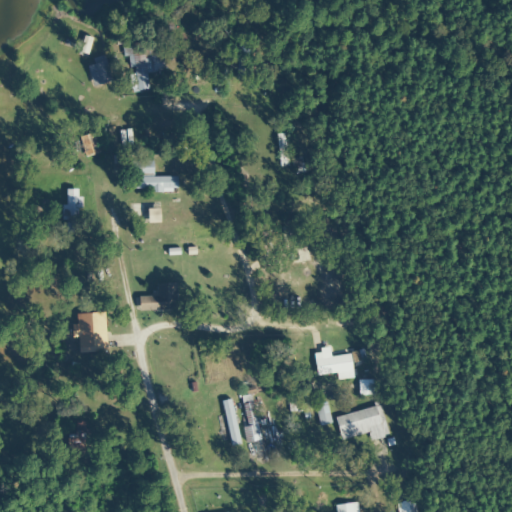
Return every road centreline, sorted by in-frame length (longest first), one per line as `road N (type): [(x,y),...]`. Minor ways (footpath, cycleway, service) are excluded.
road 1 (residential): [(328,357),(229,357),(160,372)]
road 2 (residential): [(189,496),(358,491)]
road 3 (residential): [(229,357),(219,273),(194,202)]
road 4 (residential): [(160,372),(160,427),(190,511)]
road 5 (residential): [(160,372),(125,317),(108,244)]
